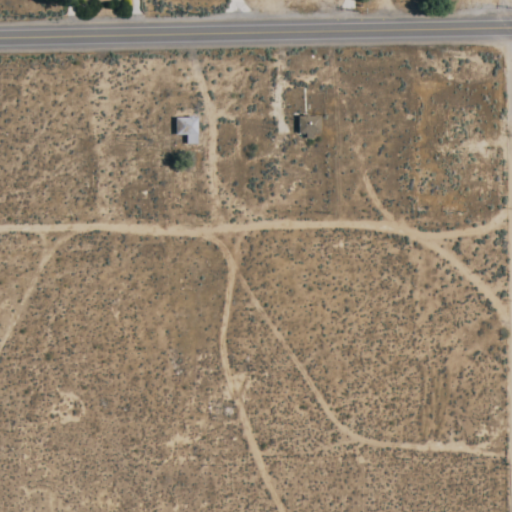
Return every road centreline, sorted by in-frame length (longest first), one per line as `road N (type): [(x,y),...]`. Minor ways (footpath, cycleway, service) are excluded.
road 1 (tertiary): [(0,33),(511,24)]
road 2 (track): [(511,511),(510,25)]
road 3 (track): [(183,31),(211,131),(214,228)]
